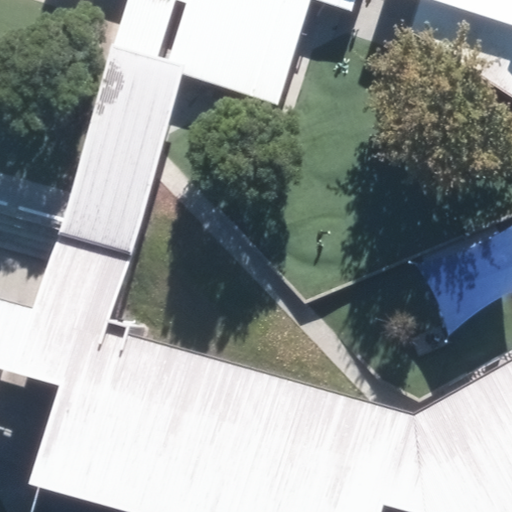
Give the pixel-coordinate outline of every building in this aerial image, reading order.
[(99,0),(89,41),(263,87),(286,0),(99,0)] [(511,0),(400,0),(394,20),(511,54),(511,0)] [(43,511),(392,511),(409,452),(115,373),(165,186),(80,164),(12,417),(65,431),(43,511)] [(0,385),(18,323),(0,317),(0,385)] [(511,511),(511,362),(414,415),(466,511),(511,511)]
